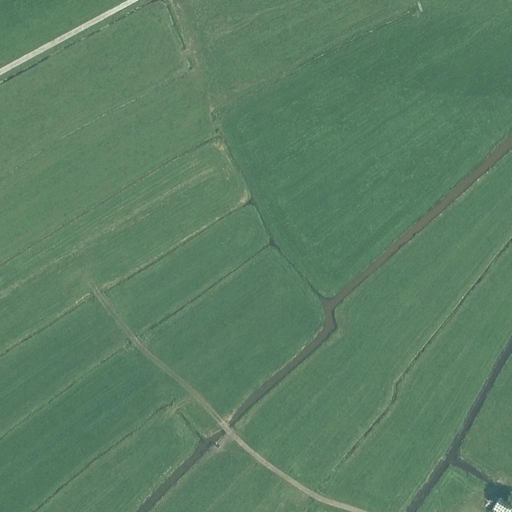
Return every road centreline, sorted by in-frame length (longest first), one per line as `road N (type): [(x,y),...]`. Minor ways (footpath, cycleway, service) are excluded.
road 1 (track): [(360,511),(303,489),(218,421)]
road 2 (track): [(0,72),(133,0)]
